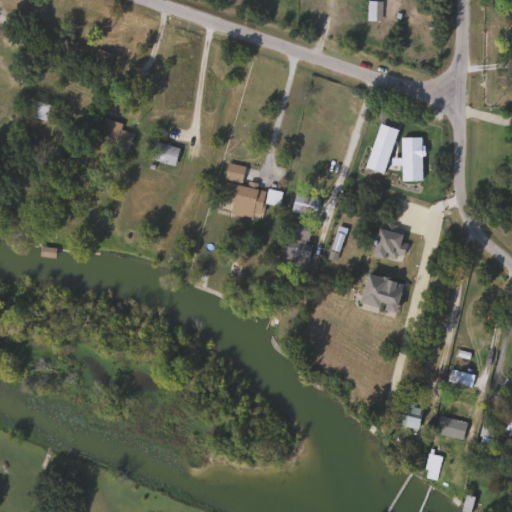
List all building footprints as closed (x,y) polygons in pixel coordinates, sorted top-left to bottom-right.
[(380,1),(380,21),(366,21),(366,1),(380,1)] [(108,53),(103,72),(91,69),(95,51),(108,53)] [(46,114),(44,121),(29,117),(34,101),(58,108),(55,117),(46,114)] [(97,147),(99,120),(121,121),(121,131),(130,131),(129,149),(97,147)] [(172,166),(149,159),(154,141),(178,148),(172,166)] [(219,196),(226,163),(256,169),(252,187),(279,193),(276,206),(263,203),(260,219),(228,212),(231,199),(219,196)] [(306,215),(290,211),(295,193),(311,197),(306,215)] [(305,266),(278,259),(287,219),(309,224),(305,245),(310,246),(305,266)] [(384,254),(383,260),(370,257),(377,229),(403,235),(398,258),(384,254)] [(53,258),(38,256),(39,247),(54,248),(53,258)] [(394,313),(358,304),(365,274),(401,283),(394,313)] [(472,375),(468,387),(446,381),(449,368),(472,375)] [(500,392),(503,381),(511,383),(509,395),(500,392)] [(461,439),(434,434),(437,416),(464,421),(461,439)] [(478,452),(480,421),(495,422),(494,453),(478,452)] [(434,479),(422,476),(427,454),(439,457),(434,479)]
